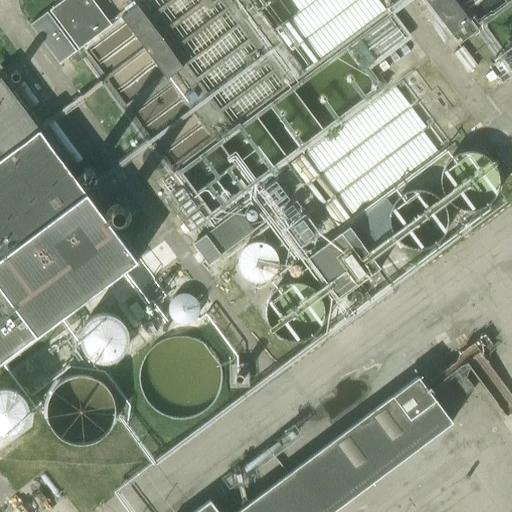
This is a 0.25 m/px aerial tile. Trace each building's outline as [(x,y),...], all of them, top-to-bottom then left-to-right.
[(111,24),(92,0),(61,0),(28,26),(57,64),(111,24)] [(475,29),(453,0),(425,0),(456,42),(475,29)] [(180,63),(134,3),(119,15),(165,75),(180,63)] [(209,213),(380,83),(367,67),(407,36),(387,11),(179,173),(209,213)] [(510,71),(511,69),(511,39),(496,52),(510,71)] [(135,259),(1,78),(0,78),(0,356),(33,333),(33,334),(135,259)] [(413,258),(507,186),(473,141),(379,213),(413,258)] [(206,261),(261,218),(248,201),(192,244),(206,261)] [(346,226),(306,256),(337,296),(376,267),(346,226)] [(258,278),(266,275),(270,270),(273,264),(274,258),(273,251),(269,246),(262,241),(255,239),(247,241),(240,246),(236,253),(235,261),(238,268),(243,274),(250,278),(258,278)] [(305,333),(314,326),(320,316),(321,305),(317,294),(310,285),(300,281),(290,280),(280,282),(272,289),(266,298),(264,309),(267,320),(274,329),(283,335),(295,336),(305,333)] [(194,284),(167,293),(175,317),(202,308),(194,284)] [(138,381),(143,394),(156,407),(173,414),(191,412),(207,403),(217,388),(219,370),(215,356),(207,344),(194,336),(180,333),(166,335),(153,342),(143,353),(138,366),(138,381)] [(65,436),(80,439),(90,437),(100,432),(107,424),(111,413),(112,401),(107,389),(99,379),(88,374),(75,373),(61,378),(51,388),(46,401),(47,415),(54,428),(65,436)] [(417,375),(233,511),(222,511),(212,497),(192,511),(326,511),(450,420),(417,375)]
